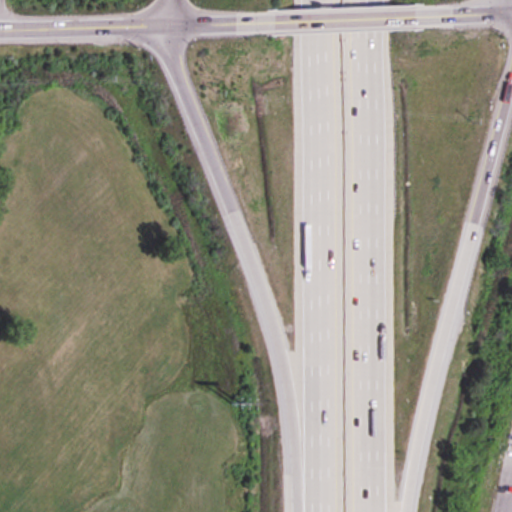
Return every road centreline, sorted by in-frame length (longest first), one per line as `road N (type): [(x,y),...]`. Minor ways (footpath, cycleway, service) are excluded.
road 1 (motorway): [(370,511),(369,0)]
road 2 (motorway): [(312,0),(313,511)]
road 3 (motorway): [(164,22),(166,49),(314,461)]
road 4 (motorway): [(396,511),(511,76)]
road 5 (tertiary): [(273,19),(0,24)]
road 6 (tertiary): [(416,15),(273,19)]
